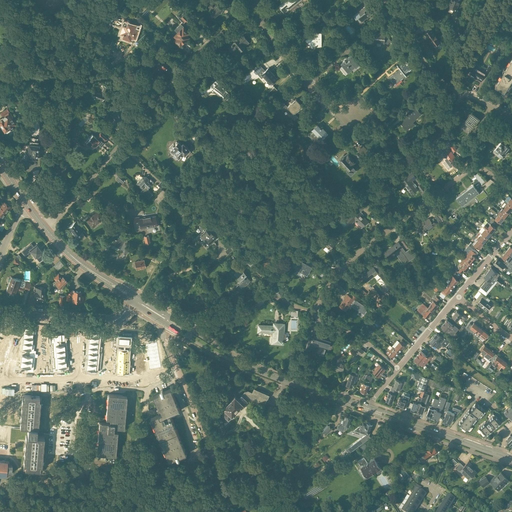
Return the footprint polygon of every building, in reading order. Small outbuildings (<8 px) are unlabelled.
[(285,0),(282,3),(278,6),(280,8),(284,13),(300,0),(285,0)] [(456,10),(460,0),(450,0),(447,6),(456,10)] [(224,6),(220,1),(214,6),(213,5),(212,4),(211,4),(210,4),(209,5),(209,6),(208,7),(209,8),(211,11),(215,16),(223,10),(221,8),(224,6)] [(366,5),(362,8),(358,11),(357,9),(353,12),(357,17),(358,16),(362,21),(371,13),(370,12),(371,11),(366,5)] [(183,12),(178,17),(183,23),(188,18),(183,12)] [(416,27),(422,23),(418,17),(412,21),(416,27)] [(380,18),(375,22),(379,27),(384,23),(380,18)] [(134,27),(135,26),(124,22),(119,33),(123,35),(121,38),(129,41),(129,40),(132,41),(133,38),(133,39),(137,30),(136,30),(137,28),(134,27)] [(180,30),(172,38),(180,45),(182,43),(184,44),(187,40),(186,39),(189,37),(186,34),(189,32),(183,27),(181,24),(177,28),(180,30)] [(431,28),(429,26),(426,28),(428,30),(424,33),(428,38),(427,38),(431,44),(432,42),(434,46),(440,42),(438,39),(431,28)] [(317,46),(322,46),(322,32),(316,32),(316,34),(311,37),(310,37),(306,40),(313,48),(314,47),(316,47),(317,47),(317,46)] [(385,33),(375,32),(375,34),(372,34),(367,38),(371,43),(372,42),(387,44),(391,41),(387,36),(385,36),(385,33)] [(237,38),(233,42),(229,45),(229,46),(229,47),(231,49),(232,49),(232,50),(233,49),(235,53),(239,50),(244,46),(243,46),(248,42),(246,39),(242,34),(237,38)] [(345,60),(341,63),(342,65),(342,66),(347,73),(355,66),(356,67),(359,64),(352,54),(348,57),(350,59),(346,62),(345,60)] [(504,91),(511,78),(511,56),(495,85),(504,91)] [(158,65),(157,66),(160,69),(162,67),(165,70),(169,65),(162,58),(157,64),(158,65)] [(399,68),(388,77),(394,84),(405,75),(406,76),(407,75),(404,72),(411,67),(413,69),(406,60),(399,66),(397,64),(396,64),(399,68)] [(491,62),(487,69),(490,71),(495,64),(491,62)] [(275,75),(270,70),(271,69),(269,67),(265,70),(260,65),(254,70),(254,72),(256,74),(258,74),(262,78),(264,76),(271,83),(277,78),(277,77),(276,75),(275,75)] [(481,81),(486,73),(476,66),(471,74),(475,77),(481,81)] [(225,96),(225,97),(227,99),(229,97),(229,95),(228,95),(229,94),(217,79),(216,79),(215,79),(200,86),(200,87),(200,89),(200,91),(201,92),(202,92),(204,92),(203,91),(204,91),(205,92),(212,89),(212,88),(213,88),(216,91),(223,97),(225,95),(225,96)] [(102,103),(102,101),(105,95),(107,91),(109,86),(104,84),(102,89),(101,93),(93,90),(91,96),(98,99),(98,101),(102,103)] [(268,92),(271,96),(277,90),(274,87),(268,92)] [(289,108),(293,113),(290,115),(295,121),(298,117),(294,113),(302,105),(296,98),(287,106),(283,101),(277,106),(280,110),(284,106),(287,109),(289,108)] [(112,116),(116,120),(120,123),(129,112),(125,109),(121,105),(112,116)] [(410,127),(411,128),(415,124),(413,122),(422,113),(413,105),(409,109),(410,111),(399,121),(407,130),(410,127)] [(10,112),(0,118),(0,123),(5,131),(5,130),(7,132),(10,130),(9,128),(15,123),(18,121),(16,118),(13,120),(11,118),(13,117),(10,112)] [(464,122),(464,123),(472,129),(472,128),(479,119),(475,115),(474,117),(471,114),(464,122)] [(318,136),(321,139),(325,136),(327,133),(322,127),(321,128),(321,127),(320,127),(317,124),(312,129),(314,131),(310,135),(314,139),(318,136)] [(477,125),(471,133),(474,136),(475,135),(481,128),(477,125)] [(97,142),(101,146),(107,139),(100,133),(96,137),(92,134),(90,136),(88,134),(83,140),(92,147),(97,142)] [(217,145),(223,140),(218,135),(213,140),(217,145)] [(27,153),(27,158),(37,159),(38,155),(39,150),(38,150),(39,145),(38,145),(38,138),(30,137),(30,144),(28,144),(28,149),(26,149),(25,149),(25,150),(25,151),(25,152),(26,153),(27,153)] [(438,145),(443,151),(451,145),(446,139),(438,145)] [(174,143),(170,148),(171,149),(175,153),(174,155),(178,159),(179,157),(179,158),(184,153),(185,155),(191,149),(185,144),(184,145),(179,141),(175,145),(174,143)] [(495,150),(493,152),(498,156),(499,155),(502,157),(503,156),(506,153),(505,152),(509,147),(505,144),(504,145),(501,142),(494,149),(495,150)] [(358,159),(359,160),(369,152),(363,145),(358,150),(359,151),(353,156),(357,160),(358,159)] [(465,147),(461,153),(464,158),(470,151),(465,147)] [(447,158),(453,166),(459,162),(450,149),(443,154),(446,159),(447,158)] [(345,156),(340,160),(348,169),(347,170),(351,174),(356,169),(352,165),(355,161),(348,153),(345,156)] [(418,189),(412,181),(416,178),(413,174),(402,182),(397,185),(400,190),(406,185),(412,193),(418,189)] [(137,183),(143,188),(146,185),(148,187),(151,184),(148,182),(148,178),(146,176),(142,176),(137,183)] [(161,189),(168,186),(161,180),(157,185),(161,189)] [(467,189),(456,197),(462,205),(464,203),(465,202),(466,203),(476,196),(479,194),(478,193),(479,192),(473,185),(467,189)] [(479,194),(476,196),(480,201),(487,195),(484,191),(479,194)] [(500,205),(503,207),(508,212),(511,207),(511,206),(504,200),(500,205)] [(4,202),(0,207),(0,216),(2,218),(11,207),(4,202)] [(350,214),(345,219),(351,225),(356,220),(357,221),(356,222),(362,227),(365,224),(366,225),(369,222),(368,221),(363,215),(364,215),(361,211),(364,209),(359,203),(355,207),(356,208),(350,214)] [(490,209),(489,209),(495,214),(491,219),(493,221),(495,218),(500,222),(504,217),(497,211),(494,209),(491,207),(490,209)] [(497,211),(504,217),(508,212),(503,207),(500,210),(498,209),(497,211)] [(99,210),(87,219),(92,226),(105,217),(99,210)] [(156,216),(150,217),(139,219),(139,217),(133,218),(135,228),(140,227),(141,229),(157,226),(156,216)] [(418,227),(414,230),(417,233),(420,230),(423,233),(434,225),(438,223),(434,218),(431,220),(429,218),(418,227)] [(485,224),(483,226),(491,233),(496,228),(493,226),(495,224),(490,219),(487,221),(485,224)] [(78,225),(77,226),(74,222),(67,227),(70,231),(72,230),(76,236),(78,234),(79,235),(80,235),(83,239),(87,236),(84,231),(83,232),(78,225)] [(487,238),(491,233),(483,226),(479,231),(487,238)] [(213,242),(212,242),(217,237),(214,233),(213,233),(211,231),(210,233),(206,229),(197,238),(200,242),(202,240),(204,242),(207,240),(210,244),(213,242)] [(479,231),(475,236),(483,243),(487,238),(479,231)] [(470,232),(468,234),(475,240),(472,243),(471,242),(469,244),(474,248),(476,246),(479,248),(483,243),(475,236),(473,235),(470,232)] [(324,248),(328,252),(330,249),(336,242),(325,234),(320,241),(318,243),(324,248)] [(116,236),(112,244),(124,250),(124,252),(127,254),(130,248),(126,246),(128,244),(127,239),(123,237),(122,239),(116,236)] [(93,248),(98,244),(94,239),(88,243),(93,248)] [(410,246),(405,239),(402,241),(407,248),(410,246)] [(31,243),(22,251),(25,255),(31,251),(36,257),(38,255),(38,256),(41,254),(40,253),(42,252),(38,247),(39,247),(37,245),(36,245),(33,247),(31,243)] [(394,244),(384,252),(388,258),(394,254),(395,254),(394,252),(395,251),(402,260),(407,257),(409,260),(415,255),(410,248),(406,251),(402,247),(399,243),(395,246),(394,244)] [(472,264),(477,258),(476,256),(477,254),(471,248),(463,257),(464,258),(472,264)] [(506,251),(502,256),(506,259),(509,262),(508,265),(511,268),(511,264),(511,262),(511,255),(506,251)] [(461,267),(458,271),(461,273),(464,269),(466,271),(472,264),(464,258),(460,263),(463,265),(461,267)] [(144,259),(135,261),(136,269),(145,267),(144,259)] [(298,269),(295,272),(298,275),(302,271),(307,274),(311,267),(305,263),(306,261),(301,259),(300,260),(296,267),(298,269)] [(498,259),(494,263),(501,269),(504,272),(507,269),(511,273),(511,271),(511,268),(508,265),(506,264),(505,265),(498,259)] [(377,263),(373,266),(361,275),(366,282),(378,273),(387,285),(390,282),(389,280),(389,279),(377,263)] [(491,267),(487,271),(494,276),(497,279),(496,281),(497,282),(498,282),(500,280),(498,278),(497,277),(500,274),(497,272),(491,267)] [(242,269),(235,275),(236,277),(240,281),(241,282),(239,284),(243,288),(251,281),(247,277),(246,278),(245,277),(247,274),(244,271),(242,269)] [(487,271),(483,276),(487,279),(485,281),(491,286),(493,284),(496,281),(497,279),(494,276),(487,271)] [(57,281),(53,285),(57,289),(66,280),(63,276),(62,277),(58,274),(54,278),(57,281)] [(448,279),(446,281),(448,282),(453,287),(459,280),(451,274),(448,278),(448,279)] [(17,288),(22,290),(23,287),(20,285),(22,280),(11,277),(7,289),(11,291),(10,294),(14,296),(17,288)] [(491,286),(485,281),(480,287),(486,292),(491,286)] [(444,283),(440,287),(442,289),(443,290),(441,291),(446,295),(447,293),(447,294),(453,287),(448,282),(446,285),(444,283)] [(34,288),(34,297),(36,297),(43,297),(44,287),(34,286),(34,288)] [(67,295),(67,300),(83,301),(84,295),(80,295),(81,290),(73,290),(73,289),(67,289),(67,295)] [(481,292),(477,297),(480,300),(477,303),(486,311),(491,304),(488,302),(490,300),(487,297),(481,292)] [(354,299),(355,299),(357,297),(352,294),(351,296),(348,294),(340,305),(342,307),(339,310),(342,312),(344,309),(346,310),(354,299)] [(433,300),(428,307),(433,311),(438,304),(436,303),(440,299),(437,297),(434,301),(433,300)] [(427,318),(433,311),(428,307),(424,304),(418,310),(427,318)] [(457,310),(452,316),(457,320),(460,317),(461,316),(463,318),(461,320),(464,322),(467,317),(465,315),(461,312),(460,313),(457,310)] [(447,320),(444,323),(452,330),(455,333),(459,329),(453,324),(453,325),(447,320)] [(468,330),(473,333),(479,326),(474,322),(472,325),(470,323),(466,328),(468,330)] [(259,325),(258,331),(273,332),(273,343),(283,344),(283,341),(285,341),(286,335),(283,335),(284,324),(274,323),(274,326),(259,325)] [(444,323),(441,326),(448,332),(447,332),(452,336),(454,338),(457,334),(455,333),(452,330),(450,329),(444,323)] [(483,330),(479,326),(473,333),(476,336),(474,338),(476,339),(483,330)] [(53,339),(51,339),(51,342),(59,342),(59,341),(57,342),(57,339),(64,338),(64,330),(59,330),(59,332),(53,332),(53,339)] [(488,334),(483,330),(476,339),(477,341),(480,338),(483,341),(488,334)] [(442,344),(445,347),(450,342),(443,337),(436,332),(433,336),(442,344)] [(115,342),(115,345),(123,346),(121,345),(121,343),(129,343),(129,335),(125,334),(124,336),(118,336),(118,342),(115,342)] [(310,351),(313,342),(322,345),(319,354),(323,355),(326,349),(325,349),(326,347),(328,348),(331,341),(324,339),(324,338),(317,336),(317,337),(314,336),(313,338),(309,337),(305,350),(310,351)] [(439,348),(442,344),(433,336),(429,341),(439,348)] [(397,340),(392,346),(399,352),(405,345),(404,345),(406,343),(401,339),(401,340),(399,342),(397,340)] [(23,342),(22,348),(30,349),(29,352),(36,353),(36,350),(32,349),(32,344),(23,342)] [(59,342),(51,342),(53,342),(53,346),(55,345),(55,351),(65,350),(65,344),(59,345),(59,342)] [(115,345),(116,346),(116,349),(118,349),(118,355),(128,355),(128,349),(122,349),(123,346),(115,345)] [(485,345),(481,349),(483,351),(481,353),(484,355),(486,353),(489,348),(485,345)] [(399,352),(392,346),(392,347),(390,349),(386,352),(394,358),(399,352)] [(486,353),(484,355),(484,356),(490,361),(496,354),(489,348),(486,353)] [(374,361),(378,354),(370,350),(368,354),(372,356),(371,359),(374,361)] [(421,351),(417,355),(427,362),(427,363),(430,358),(432,356),(429,354),(427,356),(421,351)] [(22,355),(21,361),(32,362),(33,356),(35,357),(36,353),(29,352),(29,356),(22,355)] [(330,366),(330,368),(334,370),(335,367),(338,368),(337,370),(342,372),(345,364),(341,363),(344,356),(336,353),(333,360),(333,359),(330,366)] [(496,354),(490,361),(497,366),(502,358),(497,355),(496,354)] [(427,363),(427,362),(417,355),(414,359),(423,367),(427,363)] [(502,358),(497,366),(499,368),(501,366),(503,367),(507,362),(502,358)] [(21,361),(20,367),(28,368),(27,371),(33,371),(34,368),(31,368),(32,362),(21,361)] [(57,367),(55,368),(55,371),(61,371),(61,368),(67,367),(66,361),(57,362),(57,367)] [(373,372),(379,376),(385,369),(379,364),(373,372)] [(499,369),(494,375),(498,378),(502,372),(499,369)] [(350,373),(346,385),(352,387),(353,383),(355,383),(356,383),(356,381),(359,373),(354,372),(353,374),(350,373)] [(419,380),(421,375),(413,372),(411,375),(419,380)] [(468,376),(463,373),(460,378),(465,381),(468,376)] [(364,379),(363,382),(360,391),(367,393),(370,384),(369,384),(372,376),(366,374),(365,374),(361,379),(364,379)] [(427,384),(429,378),(424,376),(421,375),(416,388),(424,391),(427,384)] [(429,378),(427,384),(435,387),(437,381),(429,378)] [(392,386),(391,389),(397,391),(400,392),(406,382),(402,380),(402,381),(397,379),(394,387),(392,386)] [(437,381),(435,387),(444,390),(446,385),(437,381)] [(161,392),(153,396),(159,410),(161,410),(162,414),(159,415),(159,414),(159,415),(151,418),(154,425),(169,461),(177,458),(178,460),(180,459),(179,457),(187,454),(170,414),(180,410),(171,388),(164,391),(163,389),(160,391),(161,392)] [(244,402),(247,400),(250,399),(264,406),(265,402),(267,403),(269,399),(267,398),(269,395),(254,389),(253,392),(248,390),(246,391),(242,394),(239,397),(236,394),(224,406),(227,409),(223,412),(228,417),(232,414),(244,403),(244,402)] [(396,395),(397,391),(391,389),(390,392),(389,392),(386,400),(392,402),(395,394),(396,395)] [(400,396),(397,404),(405,407),(408,399),(410,394),(405,392),(403,391),(401,397),(400,396)] [(424,392),(423,395),(417,411),(423,413),(425,406),(425,405),(429,394),(424,392)] [(126,395),(107,394),(106,418),(110,418),(109,422),(99,421),(96,454),(115,455),(117,430),(114,430),(114,427),(116,427),(124,428),(124,419),(126,395)] [(20,427),(24,428),(28,428),(27,435),(26,435),(25,440),(27,440),(27,443),(25,443),(25,448),(26,448),(26,451),(24,451),(24,456),(26,456),(25,459),(24,459),(23,464),(25,464),(25,467),(25,468),(40,469),(40,465),(42,465),(42,461),(41,460),(41,457),(42,457),(43,453),(41,452),(41,449),(43,449),(43,445),(43,444),(42,444),(42,441),(44,441),(44,436),(36,436),(36,434),(36,432),(37,429),(38,429),(39,424),(37,424),(37,421),(39,421),(39,416),(38,416),(38,413),(40,413),(40,408),(38,408),(39,405),(40,405),(41,400),(39,400),(39,396),(24,395),(24,399),(22,399),(22,403),(23,403),(23,407),(21,407),(21,411),(23,411),(23,415),(21,415),(20,419),(22,419),(22,423),(20,423),(20,427)] [(411,409),(417,411),(423,395),(422,398),(419,397),(418,399),(417,403),(414,401),(411,409)] [(435,409),(432,417),(438,419),(441,412),(437,410),(437,409),(439,410),(439,408),(442,409),(446,398),(440,396),(440,397),(439,399),(435,409)] [(430,406),(426,415),(432,417),(435,409),(439,399),(435,398),(431,406),(430,406)] [(450,414),(451,411),(448,410),(450,402),(447,401),(443,412),(446,413),(444,417),(442,421),(446,422),(450,414)] [(471,409),(480,416),(482,413),(483,414),(485,410),(484,410),(485,409),(476,402),(471,409)] [(503,411),(510,419),(511,417),(511,403),(503,411)] [(450,414),(446,422),(450,423),(450,422),(451,422),(451,420),(452,420),(454,415),(456,416),(461,409),(453,407),(452,411),(451,411),(450,414)] [(463,416),(472,423),(474,420),(475,421),(480,416),(471,409),(470,408),(463,416)] [(493,427),(494,426),(494,427),(501,421),(494,414),(493,413),(489,416),(490,417),(488,419),(492,423),(491,424),(493,425),(492,426),(493,427)] [(339,424),(337,429),(344,431),(345,428),(348,429),(349,425),(350,426),(352,418),(351,418),(351,417),(350,417),(349,417),(346,416),(344,419),(341,418),(341,419),(339,424)] [(467,429),(472,423),(463,416),(458,423),(463,426),(462,427),(465,430),(466,429),(467,429)] [(366,434),(350,446),(353,450),(370,437),(369,435),(370,432),(373,425),(370,424),(369,423),(367,422),(367,423),(363,421),(362,425),(360,425),(354,430),(366,434)] [(492,426),(491,427),(490,425),(489,426),(486,421),(479,427),(480,427),(479,428),(482,431),(482,430),(486,434),(492,429),(492,428),(493,427),(492,426)] [(426,456),(427,458),(431,456),(438,451),(434,446),(433,447),(432,446),(417,456),(420,460),(426,456)] [(364,456),(357,461),(361,466),(367,476),(372,473),(376,470),(377,473),(382,470),(380,467),(378,463),(376,460),(374,457),(367,462),(364,456)] [(0,474),(3,475),(4,472),(11,473),(12,464),(4,464),(5,461),(0,460),(0,474)] [(455,467),(459,471),(460,470),(469,479),(476,472),(469,465),(471,464),(468,461),(464,466),(460,462),(455,467)] [(494,477),(490,480),(499,489),(504,484),(506,482),(509,480),(501,472),(495,478),(494,477)] [(485,476),(479,480),(483,486),(490,482),(485,476)] [(404,477),(400,480),(405,486),(413,481),(410,477),(405,480),(404,477)] [(423,499),(426,494),(420,490),(421,488),(415,484),(414,486),(416,487),(413,492),(423,499)] [(423,499),(413,492),(410,497),(420,503),(423,499)] [(448,495),(444,501),(445,501),(451,505),(455,500),(448,495)] [(420,503),(410,497),(407,501),(417,508),(420,503)] [(414,511),(417,508),(407,501),(404,506),(413,511),(414,511)] [(444,501),(441,506),(448,510),(451,505),(445,501),(444,501)]
